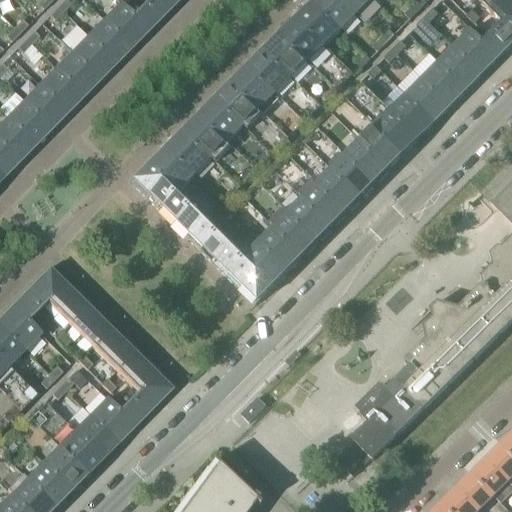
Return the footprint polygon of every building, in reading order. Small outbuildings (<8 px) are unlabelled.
[(51,4),(47,0),(44,0),(37,7),(43,13),(51,4)] [(151,0),(133,19),(148,34),(181,0),(153,0),(152,1),(151,0)] [(316,0),(313,3),(342,31),(358,16),(341,0),(316,0)] [(341,0),(358,16),(372,0),(341,0)] [(420,0),(412,8),(418,14),(426,5),(420,0)] [(502,26),(511,15),(511,0),(483,0),(480,4),(502,26)] [(65,2),(57,10),(63,15),(71,7),(65,2)] [(298,19),(326,47),(342,31),(313,3),(298,19)] [(120,6),(103,23),(131,51),(148,34),(133,19),(120,6)] [(418,14),(412,8),(404,17),(410,22),(418,14)] [(63,15),(57,10),(49,18),(54,24),(63,15)] [(432,11),(424,19),(430,25),(438,17),(432,11)] [(466,18),(474,27),(480,21),(471,13),(466,18)] [(484,44),(499,60),(511,46),(511,15),(502,26),(484,44)] [(282,35),(311,63),(326,47),(298,19),(292,24),(290,22),(280,33),(282,35)] [(430,25),(424,19),(416,28),(421,33),(430,25)] [(22,23),(14,31),(19,37),(27,29),(22,23)] [(103,23),(87,39),(115,67),(131,51),(103,23)] [(19,37),(14,31),(5,40),(11,45),(19,37)] [(389,32),(380,41),(386,46),(394,38),(389,32)] [(454,49),(482,77),(499,60),(484,44),(471,32),(454,49)] [(33,34),(25,42),(31,48),(39,40),(33,34)] [(264,49),(266,51),(295,79),(311,63),(282,35),(276,41),(274,38),(264,49)] [(87,39),(71,56),(99,84),(115,67),(87,39)] [(386,46),(380,41),(372,49),(378,55),(386,46)] [(31,48),(25,42),(17,51),(22,56),(31,48)] [(400,44),(392,52),(397,58),(406,49),(400,44)] [(438,65),(466,94),(482,77),(454,49),(438,65)] [(250,67),(279,95),(295,79),(266,51),(260,57),(258,55),(248,65),(250,67)] [(397,58),(392,52),(383,60),(389,66),(397,58)] [(71,56),(55,72),(83,100),(99,84),(71,56)] [(356,65),(362,71),(370,63),(364,57),(356,65)] [(422,81),(450,110),(466,94),(438,65),(422,81)] [(232,81),(234,84),(267,116),(280,102),(276,98),(279,95),(250,67),(244,73),(242,71),(232,81)] [(367,77),(373,82),(382,74),(376,68),(367,77)] [(55,72),(39,88),(67,116),(83,100),(55,72)] [(406,98),(434,126),(450,110),(422,81),(406,98)] [(218,100),(251,132),(267,116),(234,84),(228,89),(226,87),(216,98),(218,100)] [(39,88),(23,104),(51,132),(67,116),(39,88)] [(390,114),(418,142),(434,126),(406,98),(390,114)] [(202,116),(231,144),(245,130),(249,134),(251,132),(218,100),(212,106),(210,103),(200,114),(202,116)] [(23,104),(7,120),(35,149),(51,132),(23,104)] [(384,120),(412,148),(418,142),(390,114),(384,120)] [(186,132),(219,164),(232,151),(228,147),(231,144),(202,116),(196,122),(194,120),(184,130),(186,132)] [(7,120),(0,127),(0,145),(19,165),(35,149),(7,120)] [(360,144),(388,172),(406,154),(412,148),(384,120),(378,125),(360,144)] [(169,150),(197,178),(212,163),(216,166),(219,164),(186,132),(169,150)] [(345,159),(374,187),(376,185),(378,187),(388,177),(386,175),(388,172),(360,144),(345,159)] [(0,145),(0,177),(3,181),(19,165),(0,145)] [(150,169),(165,183),(179,197),(180,196),(180,195),(197,178),(169,150),(150,169)] [(331,174),(359,202),(362,199),(364,201),(374,192),(371,190),(374,187),(345,159),(331,174)] [(132,187),(147,201),(165,183),(150,169),(132,187)] [(316,188),(345,216),(347,214),(350,216),(359,206),(357,204),(359,202),(331,174),(316,188)] [(511,182),(489,205),(511,227),(511,237),(501,248),(497,247),(489,255),(492,265),(480,277),(482,287),(465,304),(455,302),(449,307),(437,304),(430,311),(432,320),(423,329),(427,342),(405,363),(406,367),(407,367),(407,368),(412,369),(413,369),(420,376),(403,392),(422,413),(511,324),(511,182)] [(147,201),(161,215),(179,197),(165,183),(147,201)] [(299,198),(303,202),(331,230),(333,228),(335,230),(345,221),(343,218),(345,216),(316,188),(312,184),(299,198)] [(161,215),(174,228),(193,209),(180,196),(179,197),(161,215)] [(288,217),(317,245),(319,243),(321,245),(331,235),(329,233),(331,230),(303,202),(288,217)] [(174,228),(187,241),(207,222),(193,209),(174,228)] [(270,227),(274,231),(303,259),(305,257),(307,259),(317,249),(314,247),(317,245),(288,217),(284,213),(270,227)] [(187,241),(200,254),(220,235),(207,222),(187,241)] [(260,245),(289,273),(303,259),(274,231),(260,245)] [(200,254),(213,267),(233,247),(220,235),(200,254)] [(244,261),(259,275),(273,289),(289,273),(260,245),(246,260),(244,261)] [(213,267),(226,280),(244,261),(246,260),(233,247),(213,267)] [(226,280),(241,294),(259,275),(244,261),(226,280)] [(52,268),(16,305),(31,320),(32,320),(41,328),(46,323),(38,314),(46,305),(45,305),(67,283),(52,268)] [(259,275),(241,294),(255,308),(273,289),(259,275)] [(68,284),(67,283),(45,305),(46,305),(69,328),(90,306),(77,293),(74,296),(64,287),(68,284)] [(16,305),(0,320),(0,330),(24,354),(41,337),(28,324),(31,320),(16,305)] [(69,328),(92,351),(114,329),(101,316),(97,319),(88,310),(91,307),(90,306),(69,328)] [(92,351),(115,374),(137,352),(124,339),(121,342),(111,333),(114,330),(114,329),(92,351)] [(0,330),(0,362),(8,370),(24,354),(0,330)] [(54,341),(63,350),(68,344),(60,336),(54,341)] [(115,374),(137,395),(139,397),(160,375),(147,362),(144,365),(134,356),(138,353),(137,352),(115,374)] [(78,365),(86,373),(92,367),(83,359),(78,365)] [(0,362),(0,385),(11,375),(7,371),(8,370),(0,362)] [(56,369),(48,378),(54,383),(62,375),(56,369)] [(137,395),(122,410),(138,426),(175,389),(160,375),(139,397),(137,395)] [(54,383),(48,378),(40,386),(45,392),(54,383)] [(68,381),(59,389),(65,395),(73,386),(68,381)] [(101,388),(109,396),(115,390),(107,382),(101,388)] [(65,395),(59,389),(51,397),(57,403),(65,395)] [(257,400),(240,417),(249,426),(266,409),(257,400)] [(106,401),(89,418),(118,446),(138,426),(122,410),(119,414),(106,401)] [(89,418),(73,435),(102,463),(118,446),(89,418)] [(73,435),(57,451),(86,479),(102,463),(73,435)] [(511,436),(500,448),(511,459),(511,436)] [(371,461),(353,444),(335,461),(353,479),(371,461)] [(511,459),(500,448),(486,462),(507,484),(511,478),(511,459)] [(57,451),(41,467),(73,498),(82,489),(79,486),(86,479),(57,451)] [(486,462),(471,477),(492,499),(495,502),(497,504),(511,490),(506,485),(507,484),(486,462)] [(241,511),(249,502),(251,500),(213,464),(211,466),(214,469),(182,511),(241,511)] [(41,467),(25,483),(54,511),(59,511),(66,506),(63,502),(68,497),(72,500),(73,498),(41,467)] [(471,477),(457,491),(477,511),(478,511),(492,499),(471,477)] [(10,499),(9,499),(22,511),(54,511),(25,483),(25,484),(21,480),(6,495),(10,499)] [(477,511),(457,491),(441,507),(446,511),(477,511)] [(22,511),(9,499),(0,508),(0,511),(22,511)]
